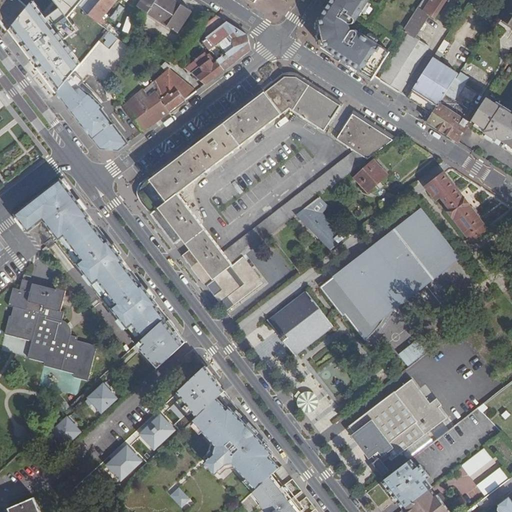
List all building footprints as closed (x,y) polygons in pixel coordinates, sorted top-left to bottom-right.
[(0,0),(0,19),(8,31),(28,7),(19,0),(0,0)] [(8,31),(57,92),(104,37),(109,31),(98,23),(89,15),(101,0),(53,0),(59,8),(47,17),(34,0),(28,7),(8,31)] [(101,0),(89,15),(98,23),(116,0),(101,0)] [(142,0),(139,6),(155,16),(168,0),(142,0)] [(192,11),(175,0),(168,0),(155,16),(178,32),(192,11)] [(373,79),(404,31),(424,0),(331,0),(330,2),(331,4),(328,9),(326,7),(316,22),(321,46),(336,56),(338,53),(343,56),(341,59),(373,79)] [(428,0),(424,0),(404,31),(410,34),(416,38),(431,15),(428,14),(435,4),(440,8),(445,0),(428,0),(429,0),(428,0)] [(511,1),(501,18),(511,25),(511,1)] [(511,25),(501,18),(498,23),(511,32),(511,25)] [(247,35),(227,22),(202,41),(210,51),(230,36),(234,41),(235,47),(219,60),(212,53),(207,57),(204,53),(195,60),(205,72),(197,78),(206,84),(251,50),(247,35)] [(125,52),(129,47),(109,31),(104,37),(123,54),(125,52)] [(430,48),(416,38),(410,34),(380,79),(401,93),(430,48)] [(439,50),(445,53),(451,42),(446,39),(439,50)] [(73,113),(90,94),(81,85),(95,68),(107,53),(98,44),(96,47),(79,67),(57,92),(73,113)] [(107,73),(117,62),(107,53),(95,68),(104,76),(107,73)] [(129,68),(119,59),(117,62),(107,73),(117,83),(129,68)] [(441,104),(443,101),(459,76),(433,59),(407,99),(433,116),(441,104)] [(171,111),(197,91),(169,69),(154,81),(159,92),(157,94),(162,99),(161,100),(171,111)] [(113,88),(117,83),(107,73),(104,76),(102,78),(113,88)] [(323,132),(324,131),(342,105),(293,74),(292,74),(291,73),(290,73),(289,73),(288,73),(287,73),(286,73),(285,73),(284,73),(283,74),(282,75),(248,101),(143,180),(142,182),(140,182),(140,183),(139,185),(138,186),(137,187),(137,189),(137,190),(137,192),(137,193),(137,195),(137,196),(138,197),(139,198),(139,200),(174,245),(182,239),(201,225),(176,192),(286,108),(323,132)] [(459,76),(443,101),(446,103),(450,97),(455,100),(465,85),(461,82),(464,77),(460,74),(459,76)] [(154,81),(144,90),(150,97),(156,92),(157,94),(159,92),(154,81)] [(143,132),(171,111),(161,100),(162,99),(157,94),(156,92),(150,97),(144,90),(143,89),(124,107),(143,132)] [(119,150),(129,143),(102,108),(103,106),(90,94),(73,113),(102,149),(119,150)] [(496,141),(497,139),(510,119),(490,106),(493,102),(487,98),(472,121),(485,130),(483,132),(496,141)] [(511,126),(511,114),(493,102),(490,106),(510,119),(497,139),(502,142),(511,126)] [(471,123),(441,104),(433,116),(431,118),(430,120),(428,123),(458,142),(460,139),(471,123)] [(396,139),(353,112),(336,138),(356,152),(339,165),(347,176),(396,139)] [(511,126),(502,142),(511,148),(511,146),(511,126)] [(374,161),(355,178),(368,192),(386,176),(374,161)] [(242,256),(296,215),(320,197),(347,176),(339,165),(222,253),(225,256),(232,251),(238,259),(242,256)] [(463,197),(444,173),(425,188),(436,201),(441,198),(449,208),(447,210),(454,218),(473,242),(489,230),(470,206),(470,205),(464,197),(463,197)] [(15,212),(18,215),(57,185),(61,184),(63,187),(121,262),(93,284),(104,300),(133,278),(163,316),(168,315),(60,177),(58,179),(15,212)] [(43,220),(93,284),(121,262),(63,187),(61,184),(57,185),(18,215),(30,230),(43,220)] [(320,197),(296,215),(330,250),(346,237),(322,213),(329,206),(320,197)] [(315,291),(338,320),(340,319),(360,345),(365,341),(367,339),(368,338),(369,337),(370,336),(374,331),(375,331),(380,324),(383,319),(384,318),(387,312),(387,311),(389,309),(391,304),(393,297),(399,292),(401,294),(415,282),(414,281),(421,275),(422,277),(451,255),(436,235),(433,237),(430,234),(433,232),(418,212),(386,237),(389,241),(368,258),(370,260),(356,271),(354,268),(339,280),(341,283),(338,286),(328,281),(315,291)] [(182,239),(183,240),(202,226),(201,225),(182,239)] [(189,248),(208,234),(202,226),(183,240),(189,248)] [(212,279),(220,273),(214,264),(225,256),(222,253),(208,234),(189,248),(181,255),(204,285),(212,279)] [(386,237),(328,281),(338,286),(341,283),(339,280),(354,268),(356,271),(370,260),(368,258),(389,241),(386,237)] [(383,319),(380,324),(457,263),(451,255),(422,277),(421,275),(414,281),(415,282),(401,294),(399,292),(393,297),(391,304),(389,309),(387,311),(387,312),(384,318),(383,319)] [(263,283),(242,256),(238,259),(231,265),(220,273),(212,279),(204,285),(225,312),(233,306),(263,283)] [(214,264),(220,273),(231,265),(225,256),(214,264)] [(133,278),(104,300),(138,344),(139,344),(166,318),(169,316),(168,315),(163,316),(133,278)] [(68,291),(24,279),(21,292),(14,290),(9,308),(14,309),(12,318),(10,318),(5,336),(33,343),(29,360),(45,364),(45,367),(75,375),(74,379),(89,382),(99,346),(78,341),(79,337),(72,336),(73,335),(73,334),(73,333),(74,332),(74,331),(74,330),(73,329),(73,328),(73,327),(72,326),(72,325),(71,324),(70,323),(69,323),(68,322),(67,322),(66,321),(65,321),(67,313),(62,311),(68,291)] [(294,357),(334,325),(307,291),(268,322),(294,357)] [(169,316),(166,318),(175,330),(176,330),(181,336),(187,342),(188,341),(169,316)] [(175,330),(166,318),(139,344),(159,368),(187,342),(181,336),(176,330),(175,330)] [(186,399),(200,412),(222,388),(208,376),(186,399)] [(389,471),(383,463),(389,458),(392,461),(446,417),(437,405),(434,408),(411,379),(395,392),(394,391),(349,427),(353,432),(350,435),(368,458),(371,455),(374,459),(372,462),(382,476),(389,471)] [(172,380),(164,387),(170,393),(178,386),(172,380)] [(105,384),(88,400),(92,405),(96,402),(104,411),(118,398),(110,388),(105,384)] [(323,389),(300,394),(304,412),(327,407),(323,389)] [(274,453),(225,390),(205,409),(193,420),(220,449),(205,462),(217,474),(227,464),(234,464),(258,489),(276,472),(281,467),(271,456),(274,453)] [(69,418),(51,434),(56,439),(59,436),(67,445),(82,431),(73,422),(69,418)] [(129,466),(131,468),(146,453),(134,441),(130,446),(123,439),(103,458),(119,475),(129,466)] [(486,447),(461,465),(470,476),(493,457),(486,447)] [(382,482),(394,496),(396,494),(400,499),(423,482),(421,480),(423,479),(424,480),(426,479),(429,477),(420,465),(417,468),(411,460),(382,482)] [(486,497),(510,479),(502,468),(478,487),(486,497)] [(305,511),(276,472),(258,489),(254,492),(269,511),(305,511)] [(396,494),(394,496),(404,509),(407,507),(432,487),(426,479),(424,480),(423,479),(421,480),(423,482),(400,499),(396,494)] [(172,495),(182,507),(192,499),(182,487),(172,495)] [(432,487),(407,507),(411,511),(415,511),(438,495),(432,487)] [(440,493),(438,495),(415,511),(452,511),(454,510),(440,493)] [(511,511),(511,504),(507,498),(497,506),(502,511),(511,511)] [(43,511),(40,503),(17,511),(43,511)]
